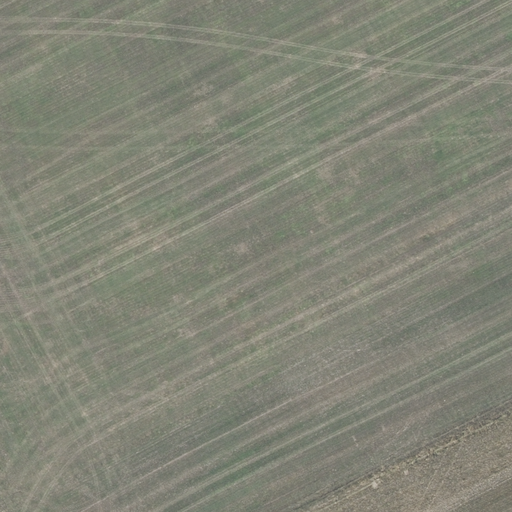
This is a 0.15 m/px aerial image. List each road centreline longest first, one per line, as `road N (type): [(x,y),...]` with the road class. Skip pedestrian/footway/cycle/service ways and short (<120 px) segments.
road 1 (track): [(511,196),(279,311),(0,492)]
road 2 (track): [(0,279),(95,300),(279,311)]
